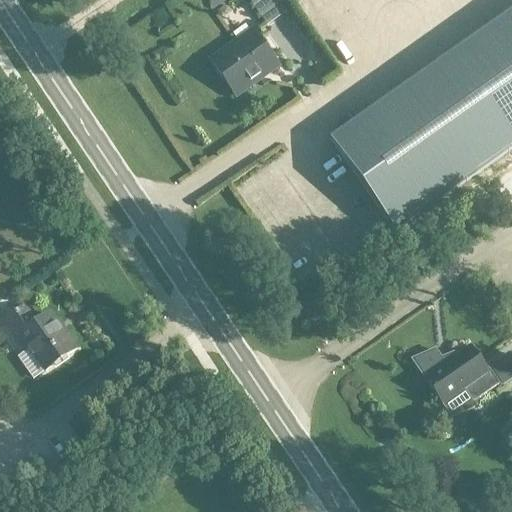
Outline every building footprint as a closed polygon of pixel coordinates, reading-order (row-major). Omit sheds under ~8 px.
[(275,0),(247,0),(265,25),(284,12),(275,0)] [(511,12),(329,141),(394,233),(511,149),(511,12)] [(277,68),(251,32),(210,62),(236,98),(277,68)] [(293,55),(299,74),(309,71),(303,52),(293,55)] [(322,181),(329,200),(347,193),(340,175),(322,181)] [(267,206),(254,183),(234,194),(247,218),(267,206)] [(259,230),(266,236),(278,224),(263,211),(255,219),(262,226),(259,230)] [(25,344),(45,372),(52,367),(55,372),(69,362),(66,357),(77,350),(63,331),(61,332),(49,315),(36,324),(24,308),(3,323),(22,350),(23,350),(21,347),(25,344)] [(412,362),(424,379),(442,405),(464,390),(473,403),(500,384),(489,368),(485,371),(469,347),(444,365),(434,351),(433,352),(413,361),(412,362)] [(29,391),(38,386),(26,362),(17,367),(29,391)]
